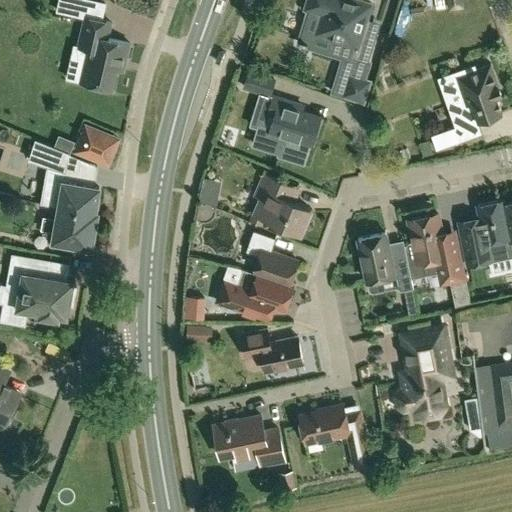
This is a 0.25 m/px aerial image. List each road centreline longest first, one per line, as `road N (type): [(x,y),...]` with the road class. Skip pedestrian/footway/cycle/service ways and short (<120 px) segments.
road 1 (residential): [(511,160),(369,188),(350,202),(322,292),(338,375),(328,384),(209,406)]
road 2 (secondary): [(148,348),(155,214),(174,121),(215,0)]
road 3 (residential): [(148,348),(92,357),(31,511)]
road 4 (secondary): [(169,511),(148,348)]
